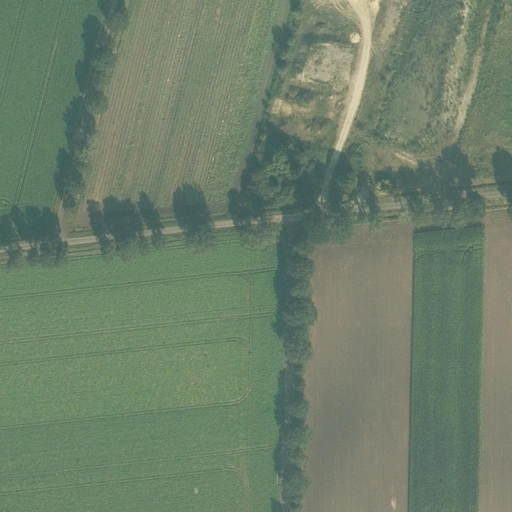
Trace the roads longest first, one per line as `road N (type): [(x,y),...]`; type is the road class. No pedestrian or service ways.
road 1 (unclassified): [(0,251),(511,194)]
road 2 (track): [(294,218),(288,511)]
road 3 (track): [(61,244),(121,0)]
